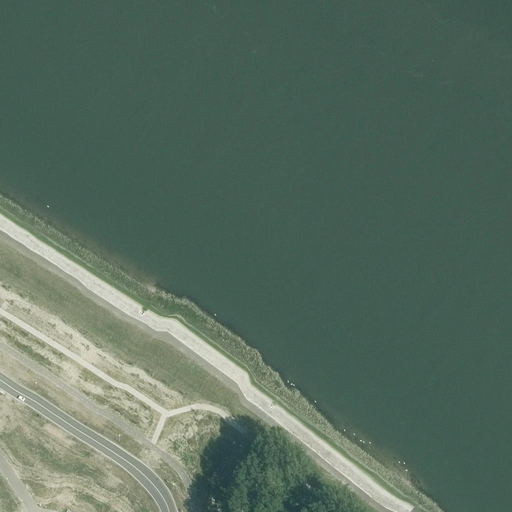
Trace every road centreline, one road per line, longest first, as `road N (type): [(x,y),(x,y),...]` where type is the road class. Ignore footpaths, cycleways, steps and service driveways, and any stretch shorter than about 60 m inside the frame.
road 1 (motorway): [(498,0),(361,131),(277,230),(199,331),(89,511)]
road 2 (motorway): [(125,511),(227,342),(294,254),(511,26)]
road 3 (secondary): [(0,380),(134,471),(167,510)]
